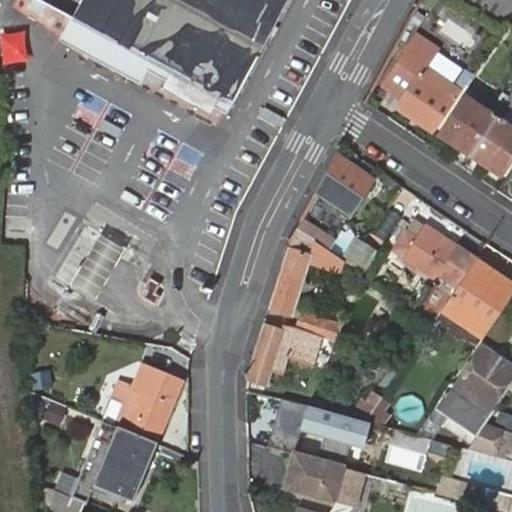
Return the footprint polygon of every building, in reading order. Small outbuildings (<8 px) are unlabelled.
[(40,0),(72,17),(151,61),(230,105),(287,0),(40,0)] [(511,0),(464,0),(504,27),(511,15),(511,0)] [(142,77),(151,61),(72,17),(63,33),(86,53),(112,68),(142,77)] [(86,53),(63,33),(60,39),(86,53)] [(218,127),(230,105),(151,61),(142,77),(112,68),(218,127)] [(402,71),(386,61),(370,91),(384,100),(402,71)] [(433,134),(460,92),(456,88),(433,72),(424,66),(396,107),(433,134)] [(494,119),(470,155),(502,176),(511,161),(511,118),(506,115),(509,110),(511,105),(511,91),(503,106),(494,119)] [(438,134),(470,155),(494,119),(503,106),(497,103),(489,114),(462,97),(438,134)] [(337,153),(315,194),(350,218),(375,180),(337,153)] [(301,219),(295,229),(327,250),(333,240),(301,219)] [(413,243),(402,236),(393,250),(434,278),(437,274),(457,287),(475,260),(456,247),(425,225),(416,238),(413,243)] [(287,249),(268,308),(290,315),(309,256),(310,252),(326,263),(329,252),(327,250),(295,229),(291,237),(287,249)] [(405,231),(402,236),(413,243),(416,238),(405,231)] [(107,274),(123,247),(102,234),(100,232),(84,260),(72,280),(96,294),(107,274)] [(511,294),(511,284),(475,260),(457,287),(451,296),(441,310),(483,337),(511,294)] [(436,318),(441,310),(451,296),(435,286),(418,311),(433,321),(436,318)] [(295,329),(319,337),(325,321),(300,314),(295,329)] [(310,365),(319,337),(295,329),(283,325),(281,331),(263,325),(246,377),(246,379),(265,385),(270,371),(279,374),(285,356),(310,365)] [(455,387),(451,385),(435,407),(477,436),(485,424),(492,413),(488,410),(511,373),(511,367),(482,346),(455,387)] [(111,399),(101,423),(108,426),(117,429),(157,444),(183,380),(142,363),(133,385),(119,381),(111,399)] [(31,376),(35,390),(51,387),(47,372),(45,373),(43,364),(31,366),(33,375),(31,376)] [(328,393),(324,408),(348,414),(352,400),(328,393)] [(352,412),(365,422),(381,399),(372,393),(366,401),(361,398),(352,412)] [(286,426),(282,440),(314,449),(316,441),(318,435),(342,442),(346,431),(348,420),(285,403),(281,420),(287,421),(286,426)] [(511,421),(494,415),(491,426),(500,429),(510,432),(511,426),(511,421)] [(440,428),(427,418),(422,426),(416,436),(431,440),(440,428)] [(416,436),(422,426),(406,422),(403,432),(416,436)] [(108,426),(101,423),(90,450),(78,480),(132,502),(157,444),(117,429),(108,426)] [(500,429),(485,424),(467,450),(492,457),(500,429)] [(354,505),(363,472),(293,454),(284,487),(354,505)] [(507,511),(511,497),(458,483),(454,498),(486,507),(504,511),(507,511)] [(82,511),(86,505),(58,492),(51,508),(59,511),(82,511)]
